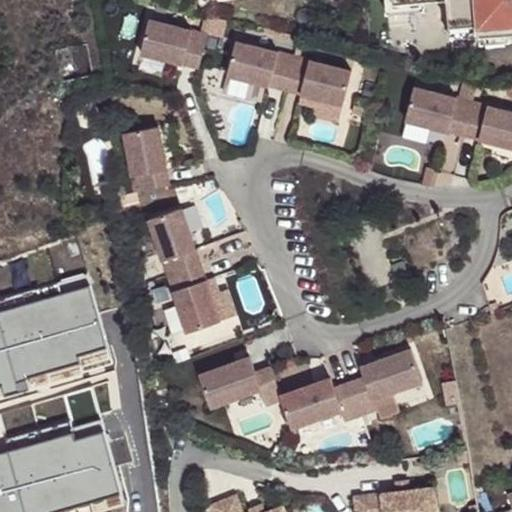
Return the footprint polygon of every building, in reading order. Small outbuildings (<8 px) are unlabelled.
[(393,0),(384,0),(386,13),(424,10),(423,0),(393,3),(393,0)] [(511,0),(393,0),(393,3),(423,0),(447,0),(450,25),(479,23),(480,35),(510,32),(511,32),(511,0)] [(150,20),(142,53),(200,68),(208,34),(150,20)] [(479,23),(450,25),(451,38),(480,35),(479,23)] [(510,32),(480,35),(481,43),(510,40),(510,32)] [(295,57),(237,42),(228,75),(286,90),(295,57)] [(295,57),(286,90),(302,94),(344,105),(352,71),(295,57)] [(417,87),(408,121),(466,135),(474,102),(417,87)] [(344,105),(302,94),(299,104),(314,107),(312,117),(340,124),(344,105)] [(357,98),(353,112),(369,117),(373,102),(357,98)] [(511,111),(474,102),(466,135),(511,146),(511,111)] [(125,133),(136,191),(170,185),(159,126),(125,133)] [(182,208),(149,219),(169,276),(202,264),(182,208)] [(202,264),(169,276),(189,332),(222,320),(207,279),(202,264)] [(216,276),(207,279),(222,320),(241,314),(231,287),(222,290),(216,276)] [(91,284),(0,310),(0,400),(83,377),(82,371),(113,363),(91,284)] [(500,306),(492,309),(495,317),(503,314),(500,306)] [(367,378),(352,383),(363,416),(380,409),(376,399),(425,382),(413,349),(363,367),(367,378)] [(252,357),(202,374),(213,407),(262,390),(268,406),(284,400),(282,396),(273,367),(257,373),(252,357)] [(333,378),(282,396),(284,400),(294,428),(343,410),(347,421),(363,416),(352,383),(337,388),(333,378)] [(425,382),(376,399),(380,409),(428,392),(425,382)] [(463,406),(460,386),(445,389),(449,409),(463,406)] [(0,511),(99,511),(123,505),(104,434),(74,442),(71,435),(0,454),(0,511)] [(278,445),(274,454),(281,457),(285,448),(278,445)] [(400,481),(401,488),(410,486),(410,480),(400,481)] [(357,496),(358,511),(439,511),(436,487),(411,490),(410,486),(401,488),(401,491),(357,496)] [(243,511),(236,494),(212,504),(214,511),(286,511),(283,504),(264,511),(263,508),(253,511),(243,511)] [(250,506),(252,511),(253,511),(263,508),(260,502),(250,506)]
